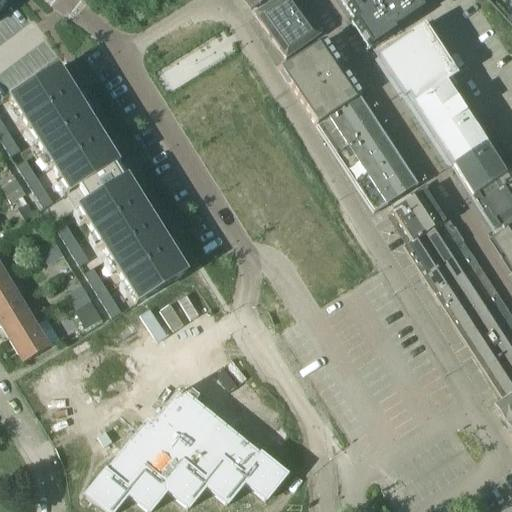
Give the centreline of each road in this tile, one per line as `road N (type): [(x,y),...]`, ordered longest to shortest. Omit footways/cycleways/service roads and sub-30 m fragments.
road 1 (residential): [(427,511),(495,467),(494,445),(221,0)]
road 2 (residential): [(322,511),(312,423),(244,312),(245,258),(119,54)]
road 3 (residential): [(432,0),(511,127)]
road 4 (residential): [(48,511),(42,462),(0,393)]
